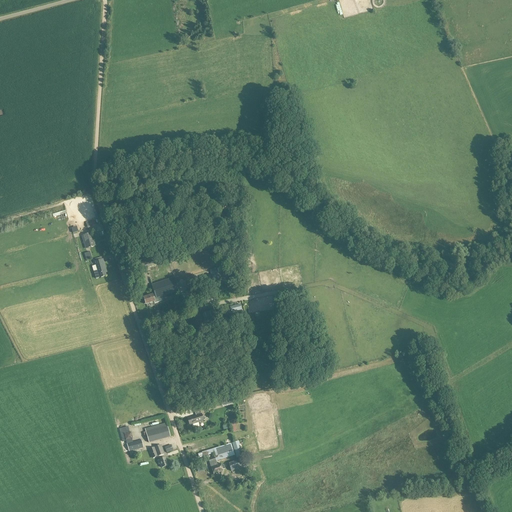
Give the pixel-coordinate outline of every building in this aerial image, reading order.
[(92,233),(81,236),(86,249),(96,246),(92,233)] [(102,260),(95,262),(100,278),(106,276),(104,270),(105,270),(102,260)] [(153,264),(142,267),(144,272),(155,269),(153,264)] [(210,271),(211,275),(212,279),(213,282),(219,280),(216,270),(215,270),(210,271)] [(179,291),(174,278),(152,285),(155,294),(144,298),(146,304),(154,302),(153,298),(156,297),(157,299),(179,291)] [(241,310),(240,305),(230,307),(232,313),(241,310)] [(215,308),(203,311),(205,320),(217,317),(215,308)] [(173,329),(184,326),(182,321),(172,324),(173,329)] [(206,403),(193,407),(195,412),(208,408),(206,403)] [(198,422),(196,415),(187,418),(190,425),(198,422)] [(126,443),(132,441),(128,425),(119,427),(122,441),(125,441),(126,443)] [(149,443),(170,437),(167,426),(146,432),(149,443)] [(129,452),(143,448),(141,440),(127,444),(129,452)] [(232,443),(236,458),(243,456),(239,441),(232,443)] [(209,461),(210,463),(216,462),(216,461),(216,462),(235,456),(231,444),(202,452),(203,457),(204,457),(206,462),(209,461)] [(173,450),(171,445),(164,447),(167,453),(173,450)] [(149,450),(152,458),(164,454),(161,446),(149,450)] [(161,468),(168,466),(165,458),(158,461),(159,465),(160,464),(161,468)] [(239,461),(228,464),(230,470),(241,467),(239,461)] [(213,475),(217,473),(217,474),(223,472),(220,464),(215,465),(215,466),(211,467),(213,475)] [(233,475),(234,481),(244,479),(242,473),(233,475)]
